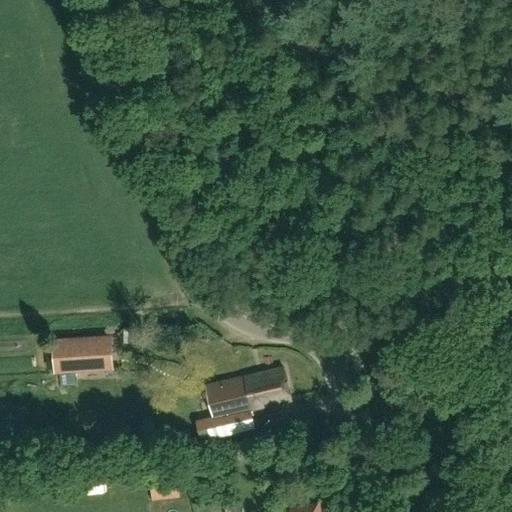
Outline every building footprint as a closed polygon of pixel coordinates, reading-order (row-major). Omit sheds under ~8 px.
[(111,336),(53,339),(55,372),(113,368),(111,336)] [(245,377),(217,384),(224,414),(249,408),(250,411),(292,400),(284,368),(245,377)] [(224,414),(214,416),(219,436),(254,428),(250,411),(249,408),(224,414)] [(152,500),(166,499),(164,480),(150,482),(152,500)] [(334,511),(346,511),(344,502),(333,505),(334,511)]
